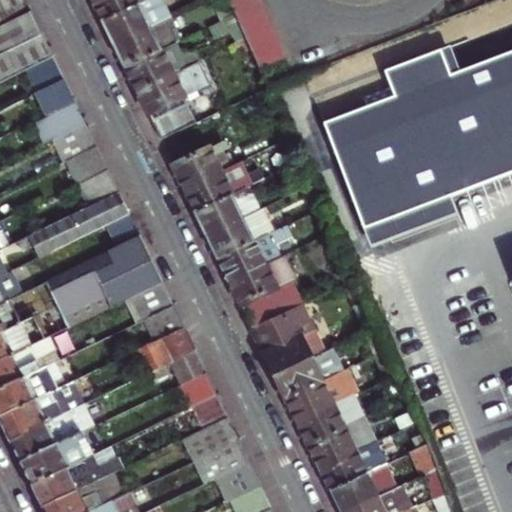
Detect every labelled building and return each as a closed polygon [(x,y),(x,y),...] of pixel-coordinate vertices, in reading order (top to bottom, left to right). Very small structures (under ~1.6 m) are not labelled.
[(0,0),(0,19),(34,3),(32,0),(0,0)] [(96,0),(99,6),(105,17),(140,0),(96,0)] [(140,0),(105,17),(110,29),(115,39),(173,12),(167,0),(140,0)] [(235,0),(240,10),(250,33),(266,69),(289,57),(265,0),(235,0)] [(0,51),(46,28),(36,8),(0,25),(0,51)] [(250,33),(240,10),(214,23),(219,35),(234,28),(239,38),(250,33)] [(173,12),(115,39),(121,52),(127,63),(178,39),(184,36),(173,12)] [(46,28),(0,51),(0,78),(34,62),(57,50),(46,28)] [(188,61),(178,39),(127,63),(133,75),(138,86),(188,61)] [(511,167),(511,46),(462,66),(452,41),(386,65),(396,91),(324,118),(364,224),(378,218),(382,230),(438,208),(434,197),(511,167)] [(65,68),(57,50),(34,62),(42,79),(65,68)] [(205,54),(188,61),(138,86),(149,110),(162,136),(199,119),(187,92),(215,78),(205,54)] [(68,74),(43,86),(53,109),(79,96),(68,74)] [(79,96),(53,109),(64,131),(89,118),(79,96)] [(100,142),(89,118),(64,131),(61,132),(73,155),(100,142)] [(222,167),(215,150),(224,146),(231,143),(227,136),(174,161),(179,172),(185,184),(222,167)] [(110,163),(100,142),(73,155),(70,156),(81,178),(110,163)] [(215,150),(222,167),(232,163),(224,146),(215,150)] [(222,167),(185,184),(191,197),(197,208),(249,184),(267,175),(262,166),(250,172),(243,157),(232,163),(222,167)] [(122,188),(110,163),(81,178),(92,202),(122,188)] [(208,232),(245,214),(260,207),(249,184),(197,208),(202,219),(208,232)] [(132,208),(122,188),(92,202),(31,232),(42,253),(110,219),(132,208)] [(219,255),(273,229),(262,207),(260,207),(245,214),(208,232),(215,246),(219,255)] [(132,208),(110,219),(121,243),(144,232),(132,208)] [(273,229),(219,255),(224,267),(229,278),(267,260),(278,254),(271,238),(276,236),(273,229)] [(60,300),(154,255),(144,232),(121,243),(49,278),(60,300)] [(21,248),(16,239),(3,246),(7,255),(21,248)] [(267,260),(229,278),(241,301),(253,326),(304,301),(281,253),(278,254),(267,260)] [(160,266),(154,255),(60,300),(71,322),(133,292),(165,276),(160,266)] [(0,274),(0,273),(0,301),(12,296),(41,282),(36,272),(16,282),(9,269),(0,274)] [(165,276),(133,292),(144,316),(146,315),(156,310),(176,300),(165,276)] [(0,329),(23,318),(12,296),(0,301),(0,329)] [(167,333),(187,322),(176,300),(156,310),(146,315),(157,337),(167,333)] [(304,301),(253,326),(264,350),(276,372),(326,348),(304,301)] [(0,357),(34,341),(23,318),(0,329),(0,357)] [(198,346),(187,322),(167,333),(157,337),(143,344),(154,367),(171,359),(198,346)] [(34,341),(0,357),(0,386),(52,360),(62,355),(58,347),(41,355),(34,340),(34,341)] [(326,348),(276,372),(281,384),(287,394),(344,367),(333,344),(326,348)] [(387,373),(399,367),(389,345),(377,351),(387,373)] [(171,359),(182,382),(209,368),(198,346),(171,359)] [(55,366),(52,360),(0,386),(0,412),(0,414),(57,386),(49,369),(55,366)] [(344,367),(287,394),(293,406),(298,417),(350,391),(361,386),(350,364),(344,367)] [(182,382),(180,383),(190,405),(220,391),(209,368),(182,382)] [(57,386),(0,414),(7,427),(12,438),(34,428),(31,423),(47,415),(49,418),(86,400),(75,377),(57,386)] [(220,391),(190,405),(201,428),(231,414),(220,391)] [(336,398),(298,417),(304,430),(309,440),(362,415),(350,391),(336,398)] [(34,428),(12,438),(17,449),(22,458),(97,423),(86,400),(49,418),(47,415),(31,423),(34,428)] [(184,437),(194,459),(196,458),(241,436),(231,414),(201,428),(184,437)] [(316,453),(321,463),(373,438),(366,422),(362,415),(309,440),(316,453)] [(97,423),(22,458),(27,470),(33,482),(92,453),(108,445),(97,423)] [(252,458),(241,436),(196,458),(207,481),(220,474),(252,458)] [(384,461),(373,438),(321,463),(326,474),(332,487),(384,461)] [(92,453),(33,482),(39,495),(44,506),(79,488),(93,481),(100,478),(116,470),(123,467),(118,457),(99,466),(92,453)] [(252,458),(220,474),(231,497),(234,495),(263,481),(252,458)] [(387,467),(384,461),(332,487),(337,497),(343,508),(394,483),(387,467)] [(450,486),(440,461),(427,467),(437,492),(450,486)] [(116,470),(100,478),(104,486),(98,489),(101,498),(109,494),(111,500),(126,492),(116,470)] [(79,488),(44,506),(47,511),(86,511),(111,500),(109,494),(101,498),(98,489),(104,486),(100,478),(93,481),(79,488)] [(394,483),(343,508),(344,511),(394,511),(406,507),(417,502),(405,478),(394,483)] [(260,511),(275,505),(263,481),(234,495),(242,511),(260,511)] [(143,511),(144,511),(133,489),(126,492),(111,500),(86,511),(143,511)]
